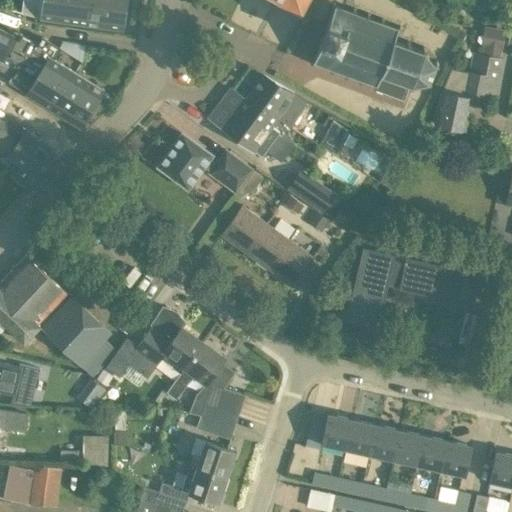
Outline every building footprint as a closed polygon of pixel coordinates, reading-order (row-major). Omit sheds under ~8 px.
[(125,0),(41,0),(41,4),(19,1),(18,12),(39,18),(122,29),(125,0)] [(275,0),(300,14),(307,0),(275,0)] [(329,71),(332,72),(333,70),(344,74),(343,77),(345,77),(347,75),(359,79),(358,82),(360,83),(361,80),(374,84),(372,89),(403,100),(408,86),(411,87),(412,84),(425,81),(428,84),(430,81),(428,79),(434,65),(437,64),(436,61),(433,62),(424,52),(426,49),(423,47),(421,50),(409,46),(410,43),(406,41),(405,45),(393,40),(396,31),(401,29),(400,26),(396,28),(382,23),(383,20),(381,19),(380,22),(368,18),(369,15),(367,14),(366,17),(354,13),(356,9),(353,9),(352,12),(335,6),(334,2),(331,3),(333,8),(327,24),(319,44),(320,44),(313,60),(309,61),(310,64),(314,63),(330,69),(329,71)] [(0,60),(92,108),(103,90),(54,59),(61,48),(41,36),(37,43),(14,31),(12,34),(0,27),(0,60)] [(482,55),(500,58),(501,51),(505,32),(485,27),(481,47),(484,47),(482,55)] [(504,59),(473,53),(469,72),(451,68),(442,91),(441,91),(434,124),(447,127),(448,134),(459,136),(463,130),(465,130),(471,98),(483,101),(485,92),(497,94),(504,59)] [(0,60),(0,70),(11,77),(8,82),(25,93),(80,127),(92,108),(0,60)] [(280,113),(277,118),(291,127),(294,122),(299,113),(286,104),(294,92),(271,79),(262,74),(249,92),(280,113)] [(28,106),(0,87),(0,113),(17,124),(28,106)] [(272,126),(277,118),(280,113),(249,92),(244,98),(230,87),(208,117),(262,156),(279,131),(272,126)] [(0,149),(35,175),(54,150),(23,127),(20,131),(0,115),(0,149)] [(331,122),(324,134),(342,144),(343,143),(350,131),(332,121),(332,122),(331,122)] [(182,133),(158,165),(187,186),(210,154),(182,133)] [(252,168),(226,149),(209,171),(235,190),(252,168)] [(291,188),(315,205),(327,187),(302,171),(291,188)] [(220,235),(244,252),(266,222),(241,205),(220,235)] [(244,252),(266,268),(289,239),(266,222),(244,252)] [(289,239),(266,268),(292,286),(313,257),(289,239)] [(482,246),(479,246),(467,243),(464,257),(479,260),(482,246)] [(376,325),(385,284),(392,254),(363,248),(347,318),(376,325)] [(0,281),(0,332),(6,326),(23,342),(39,325),(37,323),(66,292),(26,255),(0,281)] [(408,261),(395,255),(388,287),(480,308),(487,276),(409,257),(408,261)] [(111,357),(112,357),(117,350),(106,339),(112,333),(71,295),(41,328),(45,331),(43,333),(80,366),(81,365),(93,377),(111,357)] [(160,358),(180,372),(202,341),(182,327),(181,326),(184,322),(184,321),(162,305),(150,323),(151,324),(137,345),(126,337),(117,350),(112,357),(105,367),(119,377),(128,364),(147,377),(156,365),(160,358)] [(478,315),(464,311),(457,343),(470,347),(478,315)] [(205,383),(224,357),(202,341),(180,372),(166,392),(176,399),(193,375),(205,383)] [(0,362),(0,389),(13,393),(18,375),(28,377),(31,365),(20,363),(19,367),(0,362)] [(93,406),(104,387),(93,381),(82,400),(93,406)] [(214,419),(224,387),(210,383),(200,414),(214,419)] [(224,387),(220,398),(241,405),(245,395),(224,387)] [(238,415),(241,405),(220,398),(217,409),(238,415)] [(0,426),(24,430),(27,413),(0,408),(0,426)] [(235,425),(238,415),(217,409),(214,419),(235,425)] [(350,418),(328,413),(321,442),(344,447),(350,418)] [(235,425),(214,419),(200,414),(196,428),(210,433),(230,439),(235,425)] [(344,447),(368,453),(374,423),(350,418),(344,447)] [(368,453),(392,458),(398,429),(374,423),(368,453)] [(392,458),(416,463),(422,434),(398,429),(392,458)] [(82,464),(107,465),(108,435),(83,434),(82,464)] [(416,463),(440,469),(446,439),(422,434),(416,463)] [(446,439),(440,469),(464,474),(471,445),(446,439)] [(194,453),(190,465),(226,476),(235,450),(205,440),(200,455),(194,453)] [(511,454),(496,451),(489,480),(511,484),(511,454)] [(34,471),(9,465),(2,498),(28,503),(34,471)] [(226,476),(190,465),(187,473),(186,473),(180,489),(188,492),(218,502),(226,476)] [(336,488),(338,476),(331,474),(314,471),(311,483),(336,488)] [(336,488),(360,493),(362,481),(361,481),(356,480),(338,476),(336,488)] [(386,487),(362,481),(360,493),(384,499),(386,487)] [(139,500),(154,505),(175,511),(182,511),(187,500),(144,486),(139,500)] [(384,499),(408,504),(410,492),(409,492),(386,487),(384,499)] [(330,511),(332,505),(334,493),(310,488),(310,489),(306,506),(330,511)] [(454,502),(434,497),(432,509),(443,511),(466,511),(470,492),(457,489),(454,502)] [(434,497),(410,492),(408,504),(432,509),(434,497)] [(358,499),(334,493),(332,505),(354,511),(358,499)] [(471,511),(499,511),(486,509),(489,496),(476,493),(471,511)] [(370,511),(373,502),(358,499),(354,511),(361,511),(370,511)]
